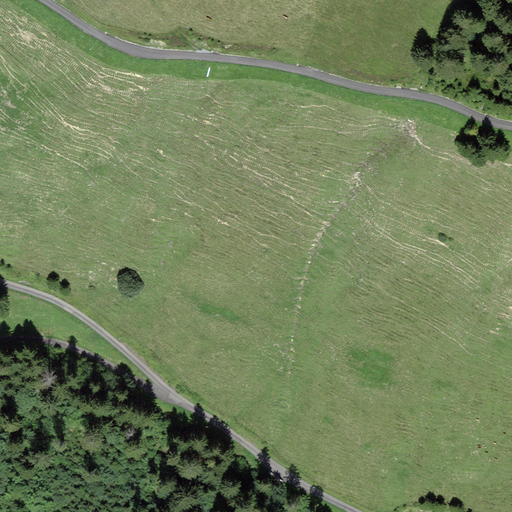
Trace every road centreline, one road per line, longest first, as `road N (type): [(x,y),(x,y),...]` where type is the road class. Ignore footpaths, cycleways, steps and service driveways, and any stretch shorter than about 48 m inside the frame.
road 1 (track): [(41,0),(129,55),(285,71),(439,104),(511,130)]
road 2 (track): [(355,511),(175,399),(54,300),(0,279)]
road 3 (track): [(175,399),(71,349),(0,339)]
